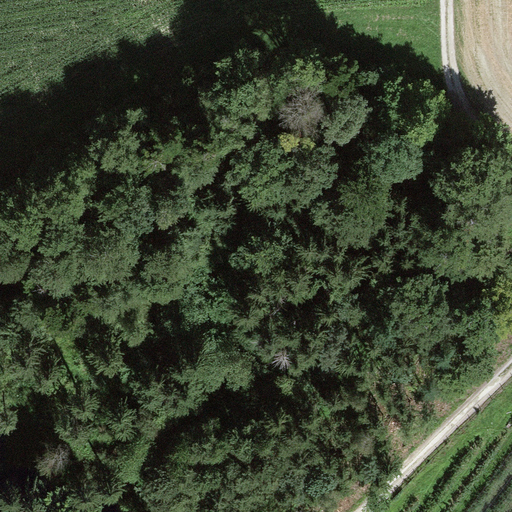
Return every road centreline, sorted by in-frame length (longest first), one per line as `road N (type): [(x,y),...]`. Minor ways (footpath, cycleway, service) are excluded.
road 1 (track): [(365,511),(511,363)]
road 2 (track): [(511,159),(453,84),(445,0)]
